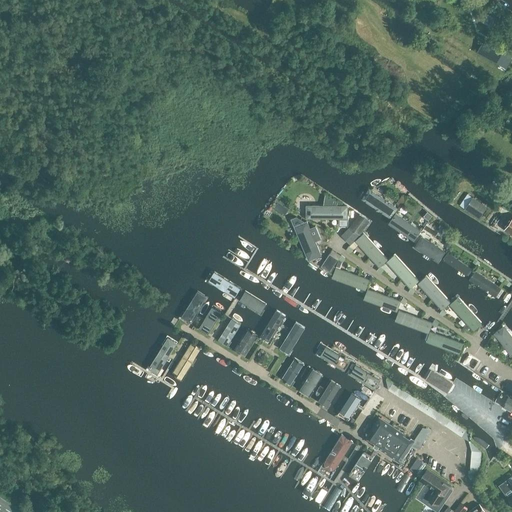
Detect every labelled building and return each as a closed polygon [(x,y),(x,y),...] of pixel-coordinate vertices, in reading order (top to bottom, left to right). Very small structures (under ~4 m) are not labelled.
[(511,25),(496,17),(490,28),(508,38),(511,30),(511,25)] [(490,60),(506,69),(511,57),(511,51),(498,44),(490,60)] [(370,189),(362,200),(364,201),(390,220),(397,208),(370,189)] [(400,206),(406,198),(402,195),(396,203),(400,206)] [(479,217),(487,204),(473,195),(465,208),(479,217)] [(347,206),(307,206),(307,217),(340,217),(340,224),(347,224),(347,206)] [(432,215),(428,211),(424,216),(428,220),(432,215)] [(351,228),(360,234),(369,220),(360,214),(351,228)] [(395,214),(389,224),(414,242),(421,231),(395,214)] [(306,218),(293,224),(308,259),(321,253),(315,239),(320,237),(315,224),(309,226),(306,218)] [(364,233),(356,241),(380,266),(388,259),(364,233)] [(421,237),(415,247),(438,264),(445,253),(421,237)] [(338,260),(329,254),(322,264),(331,270),(338,260)] [(448,254),(443,262),(466,278),(472,269),(448,254)] [(395,255),(387,262),(397,273),(411,288),(419,281),(395,255)] [(336,268),(332,279),(365,290),(368,280),(336,268)] [(475,271),(469,280),(495,298),(501,288),(475,271)] [(214,272),(209,282),(220,290),(235,299),(241,289),(226,279),(214,272)] [(427,276),(418,284),(429,295),(442,310),(451,302),(427,276)] [(367,289),(364,300),(380,305),(395,311),(399,301),(367,289)] [(244,291),(239,301),(262,315),(267,305),(244,291)] [(198,292),(181,318),(191,325),(208,298),(198,292)] [(457,297),(451,305),(459,314),(474,332),(483,324),(457,297)] [(212,307),(199,328),(208,334),(222,313),(212,307)] [(276,310),(261,336),(270,343),(287,317),(276,310)] [(399,311),(395,322),(406,326),(428,334),(432,322),(399,311)] [(231,318),(218,340),(228,347),(241,325),(231,318)] [(296,322),(280,348),(289,354),(306,328),(296,322)] [(511,336),(504,326),(495,334),(511,356),(511,336)] [(248,330),(235,351),(238,353),(245,358),(257,336),(248,330)] [(430,332),(426,343),(430,344),(459,356),(463,344),(430,332)] [(167,337),(148,368),(158,374),(177,343),(167,337)] [(192,342),(173,374),(182,380),(202,348),(192,342)] [(326,347),(321,356),(332,364),(345,371),(351,362),(326,347)] [(304,364),(292,357),(279,378),(291,385),(304,364)] [(355,364),(349,373),(357,379),(374,390),(380,379),(355,364)] [(312,369),(299,391),(311,398),(323,376),(312,369)] [(452,382),(432,370),(426,379),(446,392),(452,382)] [(332,381),(318,402),(330,409),(343,388),(332,381)] [(352,393),(338,414),(348,420),(362,399),(352,393)] [(400,462),(413,441),(379,418),(365,439),(374,444),(373,446),(377,448),(378,447),(400,462)] [(503,429),(508,432),(511,425),(511,421),(509,419),(503,429)] [(319,471),(330,478),(353,442),(342,435),(319,471)] [(364,449),(348,476),(358,483),(375,456),(364,449)] [(444,502),(448,496),(445,495),(451,486),(427,469),(420,480),(433,489),(427,498),(438,505),(441,500),(444,502)]
